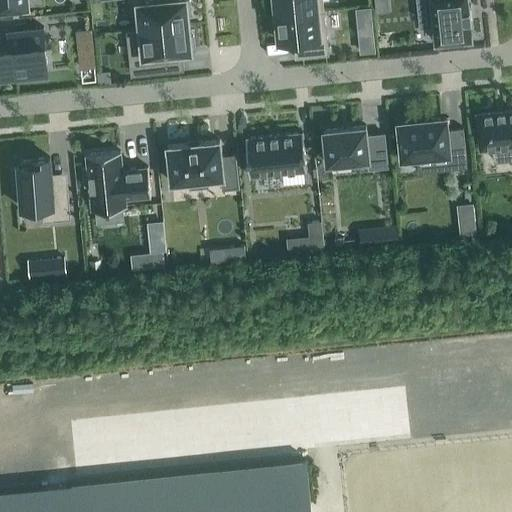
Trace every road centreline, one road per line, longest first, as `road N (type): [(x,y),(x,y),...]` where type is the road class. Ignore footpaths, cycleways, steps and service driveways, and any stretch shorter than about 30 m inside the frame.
road 1 (residential): [(0,107),(257,81)]
road 2 (residential): [(257,81),(511,56)]
